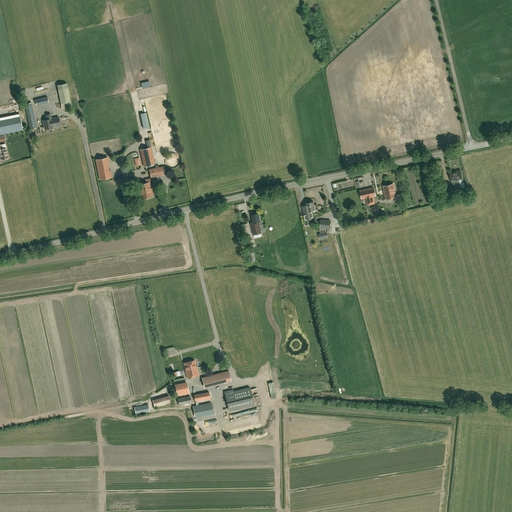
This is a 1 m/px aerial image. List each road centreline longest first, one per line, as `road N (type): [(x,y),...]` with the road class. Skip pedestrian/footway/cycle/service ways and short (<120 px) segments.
road 1 (tertiary): [(467,144),(183,207)]
road 2 (unclassified): [(467,144),(433,0)]
road 3 (unclassified): [(219,344),(183,207)]
